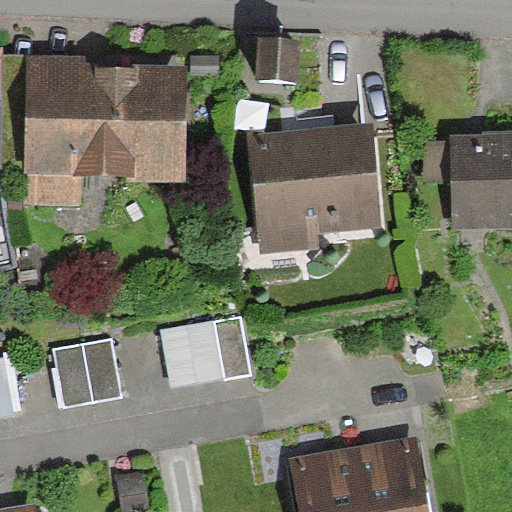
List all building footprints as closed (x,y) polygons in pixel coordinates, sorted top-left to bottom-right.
[(293,57),(260,57),(260,88),(293,88),(293,57)] [(182,73),(27,73),(28,208),(83,207),(83,185),(183,185),(182,73)] [(373,136),(250,144),(257,257),(309,254),(308,239),(379,235),(373,136)] [(511,138),(507,139),(455,141),(455,144),(426,145),(427,184),(455,184),(457,233),(511,231),(511,138)] [(240,310),(168,322),(178,385),(251,373),(240,310)] [(113,338),(56,348),(67,411),(124,401),(113,338)] [(5,357),(0,357),(0,417),(14,415),(5,357)] [(432,511),(420,440),(298,461),(306,511),(432,511)]
